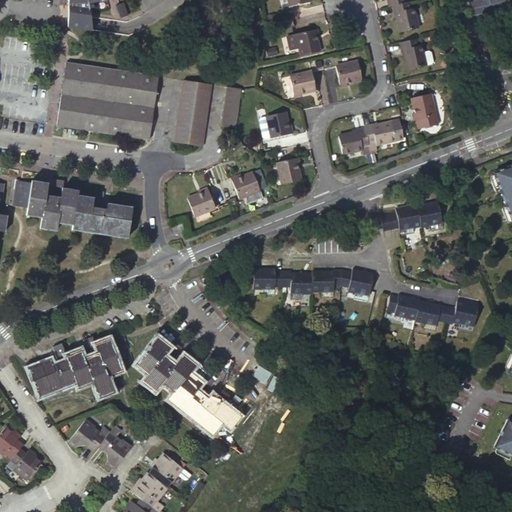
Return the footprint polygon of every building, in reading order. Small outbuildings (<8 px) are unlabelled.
[(68,0),(68,26),(92,30),(88,3),(100,0),(68,0)] [(510,5),(508,0),(473,0),(468,1),(471,14),(510,5)] [(406,1),(391,5),(394,18),(396,18),(399,32),(418,28),(414,8),(411,8),(410,1),(406,1)] [(127,16),(124,5),(118,6),(121,17),(127,16)] [(300,56),(319,51),(316,37),(314,29),(295,34),(295,35),(298,48),(300,56)] [(298,48),(295,35),(287,37),(290,50),(298,48)] [(417,37),(399,42),(402,55),(403,55),(407,69),(426,65),(423,51),(421,45),(419,45),(417,37)] [(423,51),(426,65),(432,63),(433,61),(431,51),(429,49),(423,51)] [(335,66),(339,85),(346,84),(361,80),(357,61),(335,66)] [(158,77),(65,62),(61,93),(56,126),(148,140),(158,77)] [(315,91),(311,71),(289,76),(293,95),(300,94),(315,91)] [(183,80),(173,143),(202,147),(211,85),(183,80)] [(220,126),(234,128),(240,89),(226,87),(220,126)] [(430,94),(411,99),(414,113),(416,120),(417,128),(437,123),(430,94)] [(270,138),(290,134),(288,127),(285,112),(265,116),(270,138)] [(259,118),(257,121),(261,138),(264,139),(270,138),(265,116),(259,118)] [(377,123),(364,126),(364,128),(370,150),(378,148),(377,145),(395,140),(403,138),(399,119),(390,121),(377,124),(377,123)] [(370,150),(364,128),(352,131),(352,132),(338,135),(343,154),(361,150),(363,154),(370,152),(370,150)] [(281,184),(300,180),(297,165),(296,158),(276,162),(281,184)] [(501,201),(510,223),(511,222),(511,163),(490,172),(499,195),(501,193),(504,200),(501,201)] [(259,191),(252,172),(241,176),(231,180),(238,199),(259,191)] [(101,205),(103,192),(93,191),(92,198),(77,196),(77,190),(62,188),(63,181),(53,179),(51,192),(51,196),(45,195),(46,191),(47,183),(31,180),(30,183),(15,180),(11,205),(27,208),(25,216),(42,218),(40,229),(56,232),(57,223),(71,225),(71,231),(127,239),(131,207),(107,204),(106,206),(106,210),(100,209),(101,205)] [(187,198),(194,217),(215,208),(208,190),(198,194),(187,198)] [(442,228),(437,202),(416,206),(420,227),(428,226),(429,230),(442,228)] [(416,205),(395,208),(396,212),(379,215),(382,230),(398,228),(400,236),(413,233),(412,228),(420,227),(416,206),(416,205)] [(181,224),(172,226),(174,234),(183,232),(181,224)] [(282,287),(282,271),(274,271),(274,268),(253,268),(253,289),(263,289),(263,294),(274,294),(274,287),(282,287)] [(342,270),(333,269),(333,271),(312,271),(312,272),(311,292),(321,292),(321,297),(332,297),(332,285),(339,286),(342,270)] [(351,271),(342,270),(339,286),(348,287),(348,292),(355,293),(354,298),(367,301),(372,273),(352,269),(351,271)] [(398,295),(397,297),(390,295),(387,311),(394,312),(392,320),(403,322),(404,317),(415,320),(419,300),(408,297),(398,295)] [(455,308),(447,307),(444,322),(451,324),(452,322),(459,324),(458,329),(471,332),(478,304),(457,299),(455,308)] [(447,307),(419,300),(415,320),(414,321),(424,323),(423,329),(433,331),(436,320),(444,322),(447,307)] [(83,358),(82,355),(80,349),(65,355),(61,343),(52,347),(57,360),(58,363),(53,365),(52,362),(51,359),(27,368),(38,398),(76,383),(77,385),(91,379),(93,383),(98,398),(114,392),(108,377),(107,374),(121,368),(109,338),(95,343),(93,337),(83,340),(87,353),(89,356),(83,358)] [(214,382),(206,376),(201,382),(189,372),(195,365),(182,354),(176,362),(174,364),(169,361),(172,358),(180,347),(172,341),(168,347),(156,337),(133,365),(146,375),(140,381),(153,391),(160,383),(162,380),(175,390),(173,393),(167,400),(211,434),(221,422),(227,427),(238,413),(212,393),(210,396),(205,393),(214,382)] [(121,368),(107,374),(108,377),(122,372),(121,368)] [(93,383),(91,379),(77,385),(78,388),(93,383)] [(160,383),(173,393),(175,390),(162,380),(160,383)] [(238,413),(227,427),(230,429),(240,416),(238,413)] [(99,432),(93,428),(94,427),(85,420),(68,441),(75,447),(76,446),(84,445),(93,452),(97,447),(108,433),(102,428),(99,432)] [(511,423),(503,420),(490,448),(511,458),(511,457),(511,423)] [(5,454),(11,459),(19,448),(22,445),(16,440),(19,437),(12,432),(5,426),(0,432),(0,453),(4,456),(5,454)] [(120,441),(115,437),(120,431),(114,426),(108,433),(97,447),(106,453),(107,461),(106,462),(113,469),(130,447),(121,440),(120,441)] [(25,453),(19,448),(11,459),(10,460),(16,465),(12,470),(26,481),(41,461),(34,456),(28,450),(25,453)] [(182,468),(163,453),(157,460),(152,466),(155,469),(150,475),(164,486),(169,480),(172,482),(182,468)] [(139,498),(151,508),(156,502),(167,488),(164,486),(150,475),(147,473),(142,480),(136,486),(140,489),(135,495),(139,498)] [(134,485),(130,491),(135,495),(140,489),(136,486),(134,485)] [(124,511),(155,511),(156,511),(154,510),(151,508),(139,498),(134,504),(132,503),(127,509),(124,511)]
